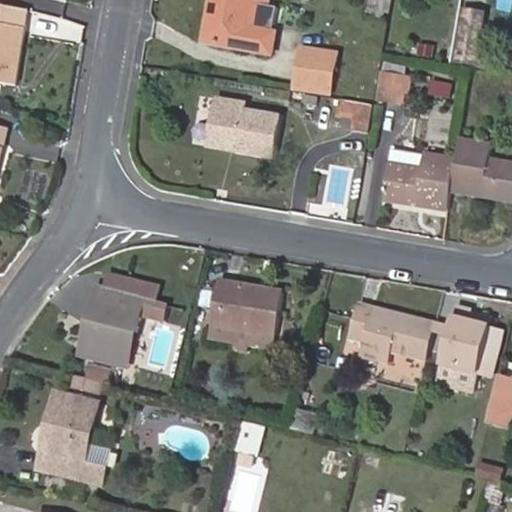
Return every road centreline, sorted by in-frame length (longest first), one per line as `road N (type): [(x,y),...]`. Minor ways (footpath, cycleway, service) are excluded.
road 1 (residential): [(97,195),(141,212),(511,276)]
road 2 (residential): [(97,195),(98,138),(123,0)]
road 3 (residential): [(0,327),(97,195)]
